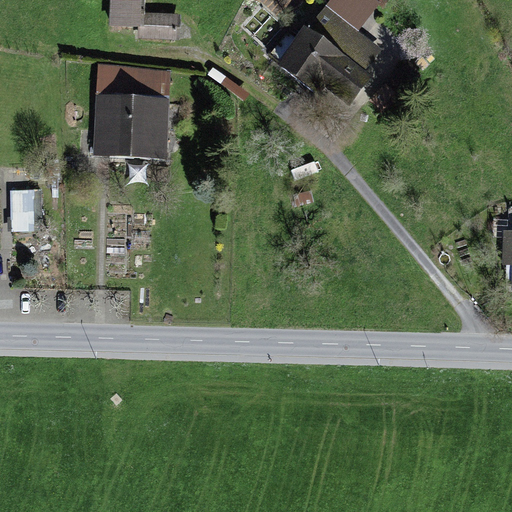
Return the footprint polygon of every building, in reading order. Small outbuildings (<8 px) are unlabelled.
[(149,0),(115,0),(115,31),(140,32),(139,44),(182,46),(182,23),(148,22),(149,0)] [(330,14),(285,70),(318,96),(327,85),(356,108),(377,81),(365,71),(379,53),(330,14)] [(172,86),(102,84),(99,165),(169,168),(172,86)] [(389,94),(373,109),(387,124),(403,108),(389,94)] [(12,191),(12,232),(35,232),(36,191),(12,191)]
